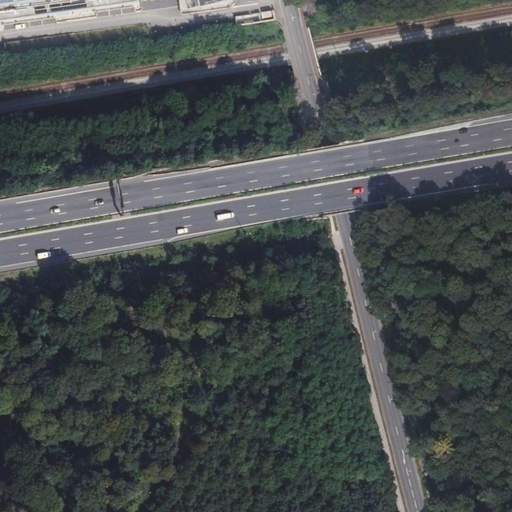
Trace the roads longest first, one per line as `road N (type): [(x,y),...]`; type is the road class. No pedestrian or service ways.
road 1 (secondary): [(288,0),(417,511)]
road 2 (motorway): [(0,254),(511,166)]
road 3 (motorway): [(511,131),(0,219)]
road 4 (track): [(348,240),(148,270),(178,358),(182,409),(137,511)]
road 5 (track): [(511,271),(481,281),(463,353),(487,511)]
road 6 (track): [(148,270),(0,301)]
